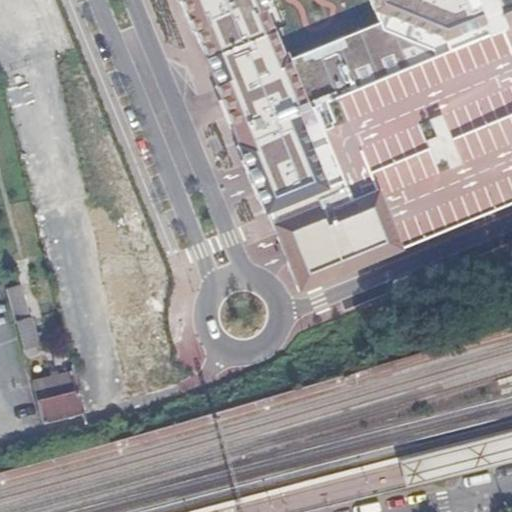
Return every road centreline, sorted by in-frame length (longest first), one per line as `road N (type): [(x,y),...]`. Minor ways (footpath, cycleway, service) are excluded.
road 1 (residential): [(99,0),(213,294)]
road 2 (residential): [(244,278),(132,0)]
road 3 (residential): [(223,346),(201,383),(0,444)]
road 4 (residential): [(511,225),(304,309),(281,309)]
road 5 (unknown): [(0,52),(57,197)]
